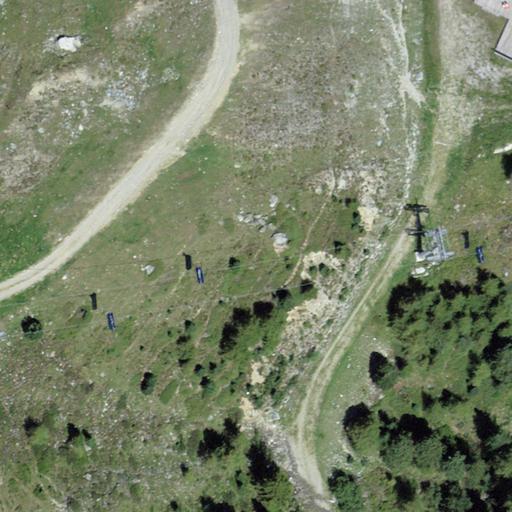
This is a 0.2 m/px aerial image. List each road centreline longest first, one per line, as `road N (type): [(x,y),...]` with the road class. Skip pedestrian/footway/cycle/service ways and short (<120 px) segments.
road 1 (track): [(440,0),(423,200),(309,409),(307,459),(324,511)]
road 2 (track): [(0,290),(78,239),(207,93),(226,53),(225,0)]
